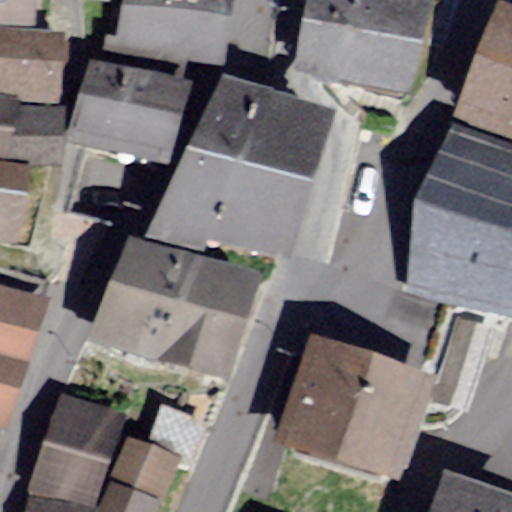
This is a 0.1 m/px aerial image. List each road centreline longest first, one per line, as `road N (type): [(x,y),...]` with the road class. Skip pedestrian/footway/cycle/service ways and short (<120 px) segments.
road 1 (residential): [(481,0),(343,281),(287,318),(204,511)]
road 2 (residential): [(8,511),(90,294),(170,175),(250,0)]
road 3 (unknown): [(287,0),(301,222),(314,261),(343,281)]
road 4 (residential): [(511,388),(489,421),(443,460),(414,511)]
